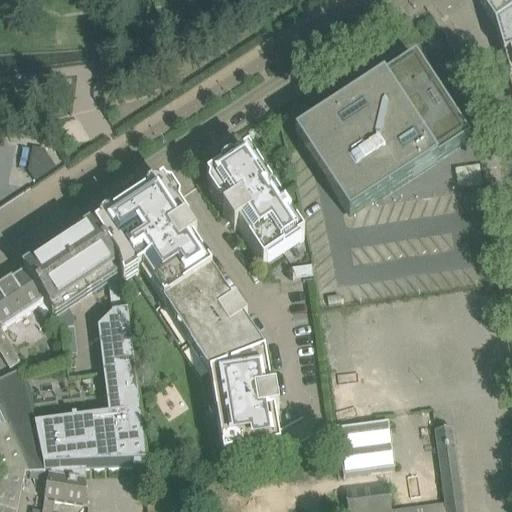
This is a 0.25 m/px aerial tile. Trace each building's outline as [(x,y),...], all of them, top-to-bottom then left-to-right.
[(511,0),(475,0),(494,28),(495,29),(497,36),(499,44),(503,57),(510,83),(511,82),(511,0)] [(414,61),(361,96),(313,128),(295,139),(301,148),(327,188),(349,222),(373,206),(383,200),(470,143),(415,60),(414,61)] [(30,179),(51,171),(46,154),(24,162),(30,179)] [(220,174),(207,183),(209,187),(209,193),(218,208),(224,209),(227,214),(223,216),(234,234),(238,231),(263,269),(267,276),(308,249),(248,156),(234,165),(229,164),(221,169),(220,174)] [(92,231),(90,232),(116,270),(121,289),(133,280),(156,317),(212,280),(213,279),(192,248),(196,245),(186,230),(188,228),(179,214),(180,208),(171,195),(166,194),(163,189),(159,192),(154,191),(146,196),(145,201),(125,214),(122,213),(120,215),(120,217),(95,234),(92,231)] [(109,295),(111,319),(125,318),(123,297),(122,294),(116,270),(90,232),(83,237),(24,275),(53,320),(62,334),(75,333),(74,321),(65,306),(80,296),(90,290),(103,282),(109,295)] [(294,283),(314,280),(312,270),(293,273),(294,283)] [(24,275),(0,291),(0,329),(3,334),(38,312),(46,324),(53,320),(24,275)] [(212,280),(156,317),(201,384),(264,358),(265,358),(243,325),(247,322),(235,305),(232,308),(213,279),(212,280)] [(108,419),(35,427),(45,473),(50,472),(85,471),(144,469),(125,318),(111,319),(97,332),(108,419)] [(0,354),(10,373),(19,368),(13,349),(3,334),(0,329),(0,354)] [(264,358),(201,384),(214,463),(226,461),(226,462),(280,453),(280,452),(280,451),(277,433),(277,432),(274,417),(279,416),(275,395),(271,396),(265,358),(264,358)] [(31,473),(45,473),(35,427),(22,374),(0,384),(0,409),(7,425),(30,473),(31,473)] [(17,511),(25,473),(30,473),(7,425),(0,427),(0,472),(3,477),(0,477),(0,478),(0,511),(17,511)] [(368,475),(394,472),(394,471),(389,428),(388,425),(379,426),(339,431),(338,429),(337,430),(337,432),(343,478),(368,475)] [(347,511),(462,511),(452,431),(436,433),(435,433),(440,471),(436,472),(438,489),(443,488),(446,508),(412,511),(390,511),(388,490),(370,492),(345,495),(347,511)] [(47,486),(42,511),(54,511),(56,504),(88,510),(85,471),(81,471),(50,472),(47,486)] [(50,472),(45,473),(31,473),(30,483),(47,486),(50,472)]
